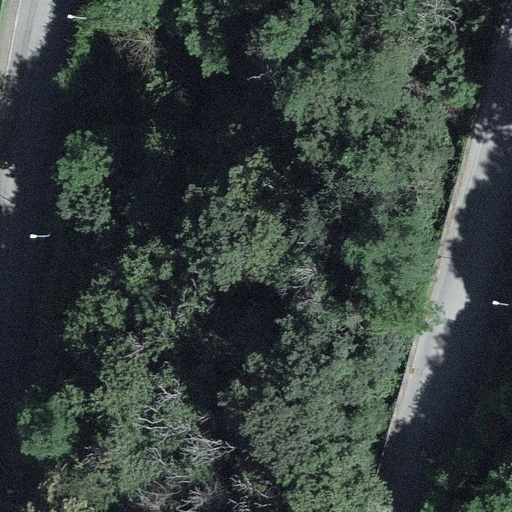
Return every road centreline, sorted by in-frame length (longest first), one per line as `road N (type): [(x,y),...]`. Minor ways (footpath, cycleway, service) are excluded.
road 1 (residential): [(53,0),(15,238),(0,414)]
road 2 (residential): [(406,511),(511,113)]
